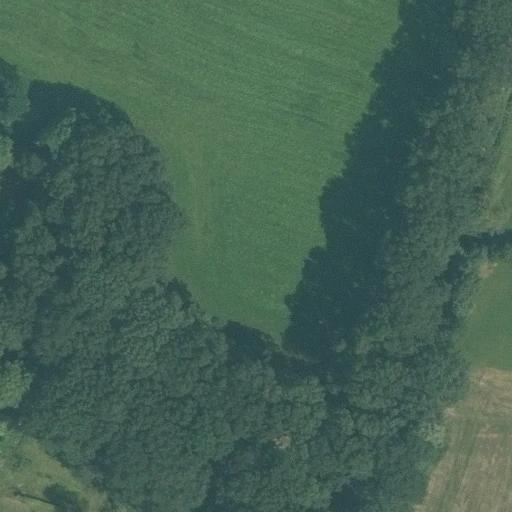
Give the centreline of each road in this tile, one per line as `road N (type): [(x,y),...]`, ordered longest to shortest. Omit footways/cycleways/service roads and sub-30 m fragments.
road 1 (unclassified): [(356,511),(511,36)]
road 2 (track): [(363,484),(184,390),(0,314)]
